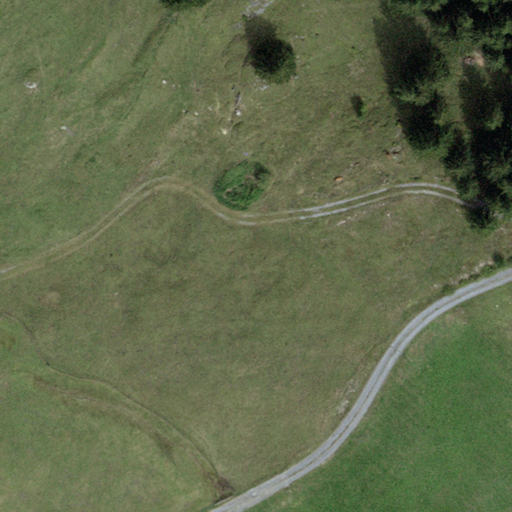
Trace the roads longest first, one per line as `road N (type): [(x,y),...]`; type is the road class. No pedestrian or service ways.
road 1 (track): [(0,275),(82,239),(161,182),(187,186),(236,217),(349,205),(409,188),(511,215)]
road 2 (track): [(216,511),(332,440),(401,325),(511,272)]
